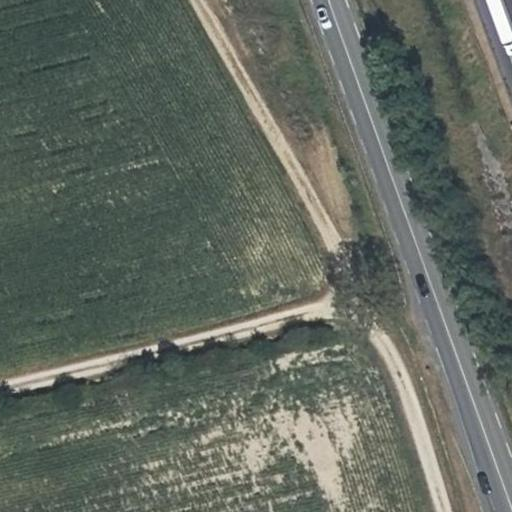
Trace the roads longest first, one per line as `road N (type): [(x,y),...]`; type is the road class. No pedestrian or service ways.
road 1 (track): [(209,0),(357,269),(351,313),(401,358),(450,511)]
road 2 (primary): [(327,0),(511,511)]
road 3 (track): [(351,313),(0,386)]
